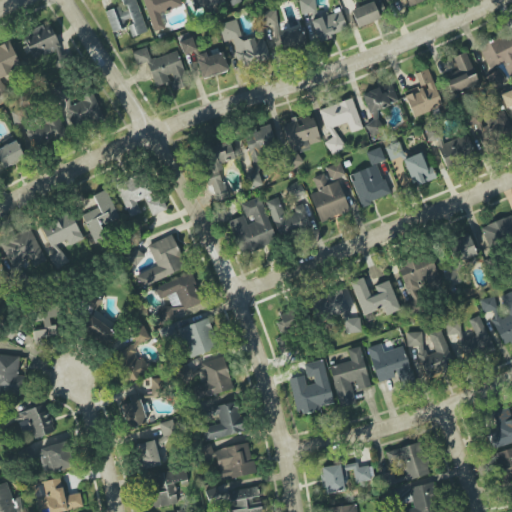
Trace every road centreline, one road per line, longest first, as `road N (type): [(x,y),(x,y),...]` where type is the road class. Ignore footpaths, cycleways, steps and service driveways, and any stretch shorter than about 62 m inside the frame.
road 1 (residential): [(297,511),(241,297),(154,137),(63,0)]
road 2 (residential): [(0,208),(237,102),(355,64),(498,0)]
road 3 (residential): [(511,177),(241,297)]
road 4 (residential): [(287,452),(447,409),(511,376)]
road 5 (residential): [(119,511),(110,465),(73,375)]
